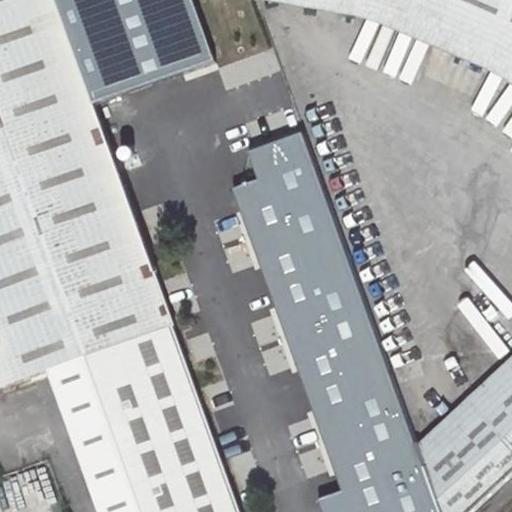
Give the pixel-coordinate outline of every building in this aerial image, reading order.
[(252,511),(101,102),(63,0),(0,0),(0,372),(4,384),(57,364),(111,511),(252,511)] [(63,0),(101,102),(222,57),(201,0),(63,0)] [(499,61),(511,69),(511,27),(492,16),(455,0),(287,0),(295,1),(347,8),(379,15),(413,24),(451,37),(479,50),(499,61)] [(511,0),(455,0),(492,16),(511,27),(511,0)] [(130,96),(115,102),(121,119),(136,113),(130,96)] [(450,511),(481,511),(511,483),(511,366),(427,446),(450,511)]
